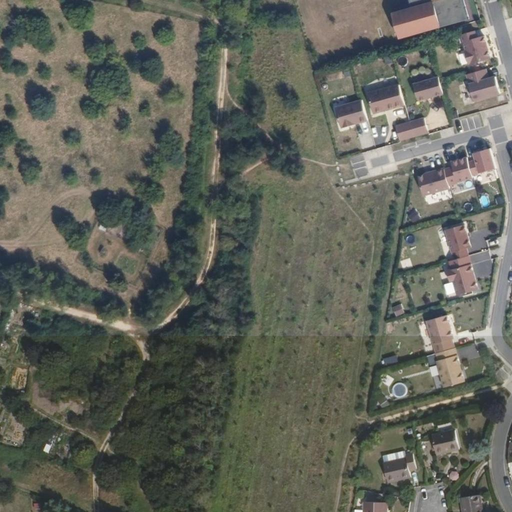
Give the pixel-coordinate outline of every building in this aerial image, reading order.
[(469,18),(463,0),(410,0),(412,7),(393,12),(400,38),(443,26),(469,18)] [(475,30),(462,34),(466,50),(465,51),(468,63),(469,63),(470,64),(490,58),(484,35),(477,37),(475,30)] [(486,68),(467,74),(474,100),(501,93),(496,76),(489,78),(486,68)] [(439,76),(414,84),(419,100),(443,93),(440,81),(439,76)] [(399,83),(368,92),(374,113),(405,104),(399,83)] [(362,99),(336,107),(341,127),(368,120),(362,99)] [(424,117),(410,121),(414,136),(428,132),(424,117)] [(410,121),(396,126),(400,140),(414,136),(410,121)] [(476,160),(468,162),(472,175),(496,168),(490,148),(474,152),(476,160)] [(453,166),(444,168),(449,185),(458,182),(458,181),(473,177),(472,175),(468,162),(467,157),(451,161),(453,166)] [(444,168),(418,176),(423,195),(450,188),(449,185),(444,168)] [(459,185),(462,192),(476,187),(473,180),(459,185)] [(418,210),(409,214),(412,222),(421,218),(418,210)] [(464,224),(445,229),(454,259),(468,255),(466,248),(471,246),(464,224)] [(453,280),(457,294),(478,289),(468,255),(454,259),(449,260),(451,269),(447,270),(450,281),(453,280)] [(396,316),(405,314),(401,303),(392,306),(396,316)] [(447,314),(426,320),(436,352),(454,347),(451,338),(453,338),(447,314)] [(454,347),(436,352),(438,360),(436,360),(444,386),(464,381),(455,347),(454,347)] [(387,365),(398,361),(396,354),(385,358),(387,365)] [(460,449),(455,431),(433,435),(437,454),(460,449)] [(416,468),(413,454),(406,455),(406,451),(383,456),(389,482),(412,477),(410,470),(416,468)] [(483,511),(480,495),(461,498),(463,511),(483,511)] [(386,511),(386,502),(377,502),(368,501),(365,502),(365,511),(386,511)]
